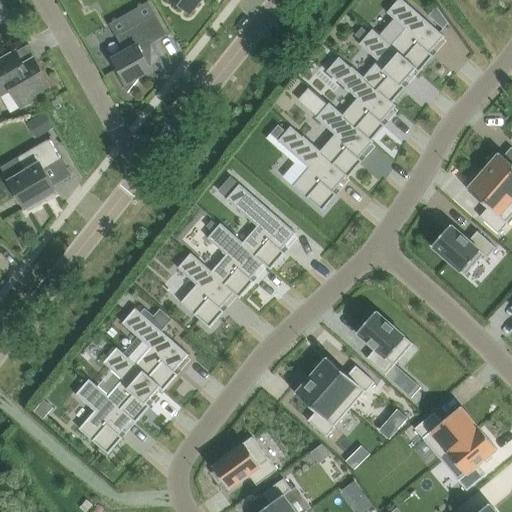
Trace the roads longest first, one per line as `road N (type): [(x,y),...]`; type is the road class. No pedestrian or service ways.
road 1 (residential): [(190,511),(178,483),(189,445),(252,367),(375,245)]
road 2 (residential): [(375,245),(453,121),(511,53)]
road 3 (unclassified): [(144,174),(0,351)]
road 4 (unclassified): [(281,0),(144,174)]
road 5 (residential): [(144,174),(42,0)]
road 6 (residential): [(511,375),(375,245)]
road 7 (unknown): [(239,383),(322,447),(363,435)]
